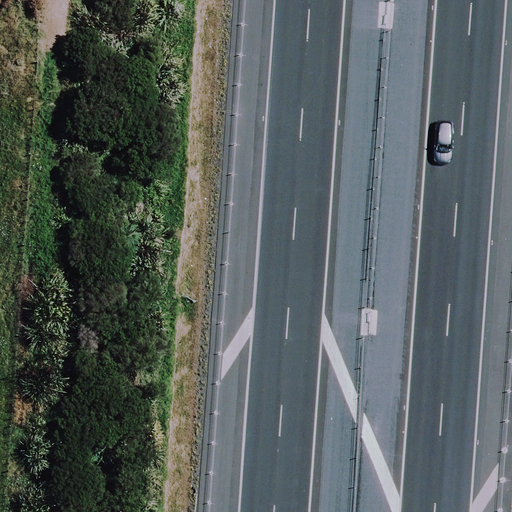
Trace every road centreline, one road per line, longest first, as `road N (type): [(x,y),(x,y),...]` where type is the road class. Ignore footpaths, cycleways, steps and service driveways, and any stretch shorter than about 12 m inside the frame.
road 1 (motorway): [(471,0),(435,511)]
road 2 (motorway): [(275,511),(308,0)]
